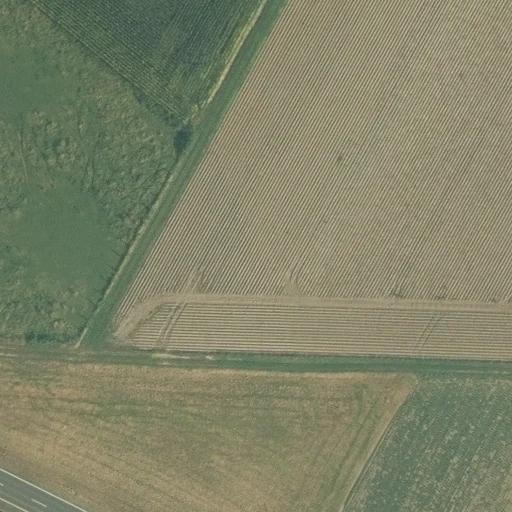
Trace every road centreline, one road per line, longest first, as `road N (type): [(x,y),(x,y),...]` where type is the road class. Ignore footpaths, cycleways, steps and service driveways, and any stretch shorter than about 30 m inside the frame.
road 1 (track): [(511,371),(0,350)]
road 2 (track): [(81,354),(272,0)]
